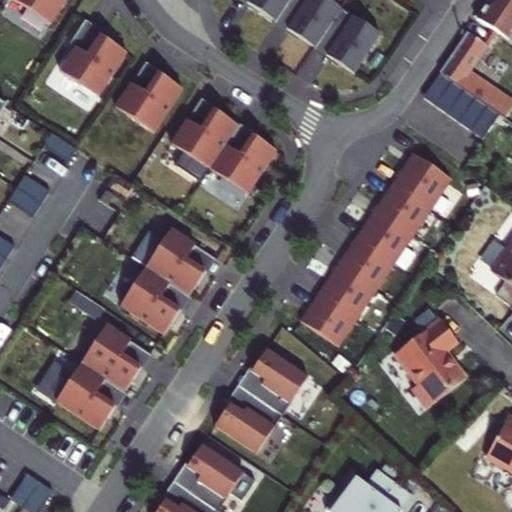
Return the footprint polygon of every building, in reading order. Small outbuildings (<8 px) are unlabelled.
[(12,0),(13,0),(51,26),(68,0),(12,0)] [(251,0),(235,0),(259,15),(261,13),(248,5),(251,0)] [(290,0),(251,0),(248,5),(261,13),(275,23),(287,6),(290,0)] [(341,9),(327,0),(290,0),(287,6),(299,14),(288,31),(300,39),(315,49),(326,32),(341,9)] [(511,0),(490,0),(489,3),(511,18),(511,0)] [(511,18),(489,3),(477,20),(511,44),(511,18)] [(299,14),(287,6),(275,23),(274,25),(298,42),(300,39),(288,31),(299,14)] [(381,35),(341,9),(326,32),(339,41),(328,57),(340,65),(354,75),(381,35)] [(105,33),(87,21),(70,46),(76,49),(61,73),(99,98),(128,54),(102,37),(105,33)] [(339,41),(326,32),(315,49),(313,52),(338,68),(340,65),(328,57),(339,41)] [(511,102),(468,72),(486,45),(468,33),(440,73),(506,118),(511,109),(511,102)] [(170,78),(146,63),(132,85),(147,94),(159,75),(168,81),(170,78)] [(147,94),(132,85),(116,109),(154,134),(183,91),(168,81),(159,75),(147,94)] [(226,115),(202,100),(188,122),(202,131),(215,112),(224,118),(226,115)] [(202,131),(188,122),(172,146),(210,171),(226,147),(239,127),(224,118),(215,112),(202,131)] [(264,140),(241,125),(239,127),(226,147),(241,156),(254,137),(262,143),(264,140)] [(77,151),(52,135),(43,148),(69,164),(77,151)] [(241,156),(226,147),(210,171),(249,196),(277,153),(262,143),(254,137),(241,156)] [(452,181),(413,155),(392,186),(431,212),(452,181)] [(50,193),(25,177),(16,190),(42,206),(50,193)] [(431,212),(392,186),(376,211),(414,237),(431,212)] [(42,206),(16,190),(8,203),(33,219),(42,206)] [(414,237),(376,211),(355,242),(394,267),(414,237)] [(196,247),(172,231),(146,269),(171,285),(190,298),(200,283),(206,274),(186,261),(196,247)] [(15,248),(0,238),(0,256),(7,261),(15,248)] [(394,267),(355,242),(338,266),(377,292),(394,267)] [(511,243),(491,272),(506,283),(511,287),(511,243)] [(206,274),(200,283),(203,284),(218,261),(196,247),(186,261),(206,274)] [(455,259),(441,257),(438,272),(452,275),(455,259)] [(377,292),(338,266),(318,297),(356,323),(377,292)] [(171,285),(146,269),(121,308),(165,336),(175,321),(181,312),(161,300),(171,285)] [(511,307),(511,287),(506,283),(496,296),(511,307)] [(190,298),(171,285),(161,300),(181,312),(175,321),(177,323),(193,299),(190,298)] [(356,323),(318,297),(301,323),(339,348),(356,323)] [(458,344),(441,321),(395,356),(418,387),(412,390),(427,410),(467,380),(446,353),(458,344)] [(132,342),(108,327),(82,365),(106,381),(126,394),(136,379),(142,370),(122,357),(132,342)] [(142,370),(136,379),(138,380),(154,357),(132,342),(122,357),(142,370)] [(310,380),(269,352),(259,365),(254,374),(267,383),(256,399),(284,418),(310,380)] [(259,365),(257,364),(240,388),(256,399),(267,383),(254,374),(259,365)] [(106,381),(82,365),(57,403),(100,432),(110,417),(116,408),(97,395),(106,381)] [(126,394),(106,381),(97,395),(116,408),(110,417),(113,418),(128,395),(126,394)] [(256,399),(240,388),(224,413),(226,415),(232,406),(245,415),(256,399)] [(284,418),(256,399),(245,415),(232,406),(226,415),(217,428),(259,456),(284,418)] [(511,416),(510,415),(492,448),(493,448),(490,453),(492,459),(503,466),(502,467),(511,472),(511,416)] [(221,511),(246,475),(204,447),(195,461),(189,470),(202,479),(192,495),(217,511),(221,511)] [(195,461),(193,459),(176,484),(192,495),(202,479),(189,470),(195,461)] [(326,511),(402,511),(413,497),(377,471),(366,486),(352,476),(326,511)] [(40,484),(28,476),(11,500),(24,509),(40,484)] [(39,511),(53,492),(40,484),(24,509),(29,511),(39,511)] [(192,495),(176,484),(159,509),(162,510),(168,502),(181,511),(192,495)] [(217,511),(192,495),(181,511),(168,502),(162,510),(160,511),(217,511)]
